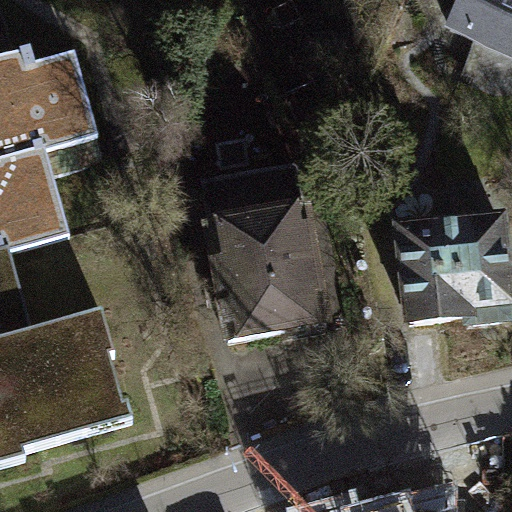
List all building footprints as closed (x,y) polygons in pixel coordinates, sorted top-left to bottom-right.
[(511,0),(461,0),(450,26),(511,53),(511,0)] [(29,55),(0,63),(0,253),(7,252),(66,234),(49,177),(90,165),(84,145),(97,141),(72,57),(33,68),(29,55)] [(209,234),(306,217),(298,170),(200,187),(209,234)] [(511,326),(503,224),(460,227),(459,215),(438,217),(439,229),(399,233),(407,326),(463,322),(464,330),(511,326)] [(326,329),(306,217),(209,234),(228,346),(326,329)] [(0,458),(126,423),(108,361),(115,359),(101,313),(31,333),(7,252),(0,253),(0,458)]
